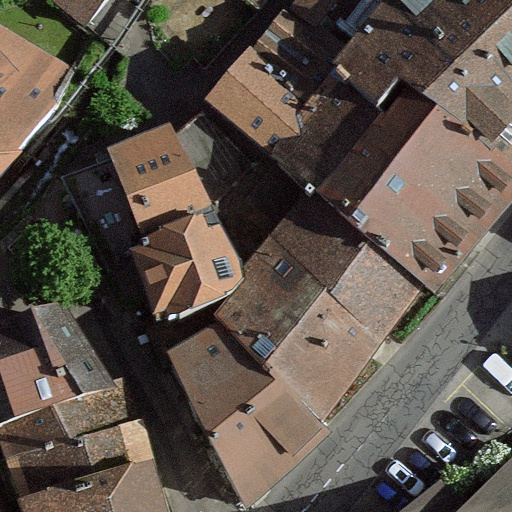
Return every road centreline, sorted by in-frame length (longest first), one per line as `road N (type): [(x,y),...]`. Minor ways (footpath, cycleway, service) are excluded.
road 1 (tertiary): [(302,511),(511,254)]
road 2 (residential): [(202,511),(158,412),(109,337),(66,300),(0,274)]
